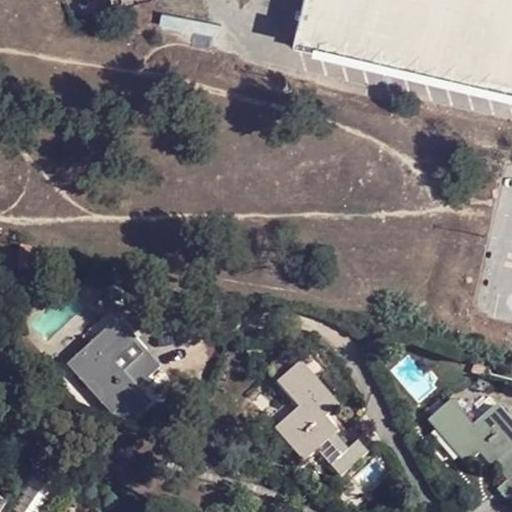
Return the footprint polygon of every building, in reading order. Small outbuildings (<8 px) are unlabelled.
[(511,0),(297,0),(287,48),(511,101),(511,0)] [(60,273),(63,259),(27,251),(24,273),(39,274),(41,268),(60,273)] [(110,412),(158,370),(117,322),(69,365),(110,412)] [(298,364),(274,383),(297,413),(275,431),(298,459),(311,449),(333,432),(322,422),(336,411),(298,364)] [(451,399),(429,420),(466,465),(483,451),(494,464),(508,451),(511,448),(511,420),(499,405),(473,426),(451,399)] [(333,432),(311,449),(327,468),(347,451),(333,432)] [(336,479),(365,457),(354,444),(347,451),(327,468),(336,479)] [(511,456),(508,451),(494,464),(508,479),(511,475),(511,456)] [(508,499),(511,495),(511,475),(508,479),(497,488),(508,499)]
